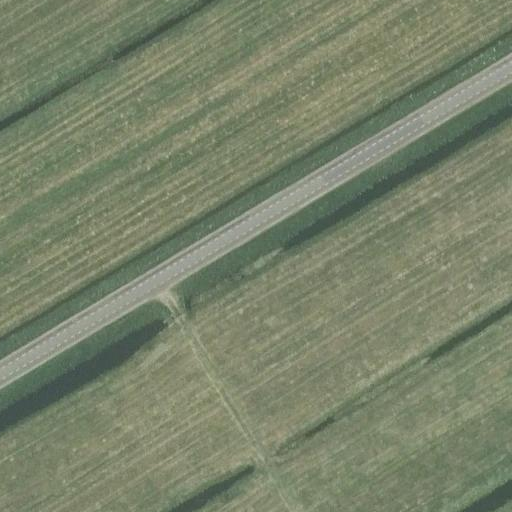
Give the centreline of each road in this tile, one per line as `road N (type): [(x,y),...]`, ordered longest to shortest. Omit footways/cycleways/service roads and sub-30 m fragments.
road 1 (tertiary): [(0,376),(511,68)]
road 2 (track): [(296,511),(155,283)]
